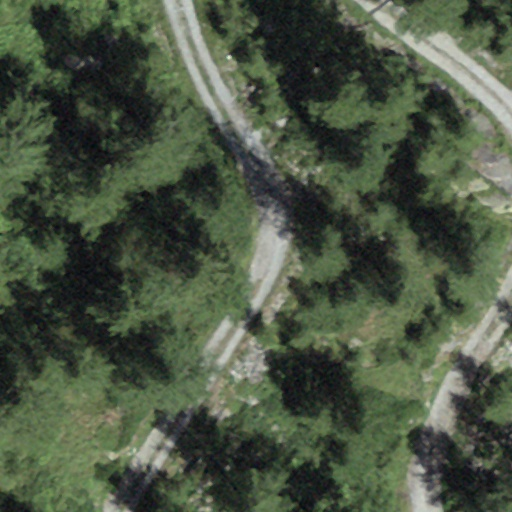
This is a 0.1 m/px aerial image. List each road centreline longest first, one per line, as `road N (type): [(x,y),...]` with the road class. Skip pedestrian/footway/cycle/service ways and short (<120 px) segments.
road 1 (track): [(177,0),(268,209),(265,314),(119,511)]
road 2 (track): [(432,511),(426,472),(435,427),(511,291)]
road 3 (track): [(511,113),(376,0)]
